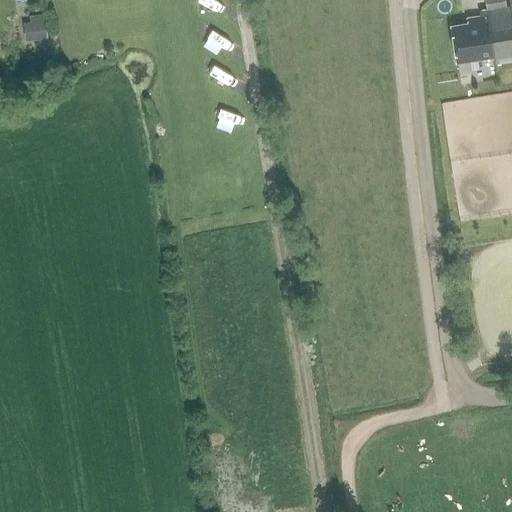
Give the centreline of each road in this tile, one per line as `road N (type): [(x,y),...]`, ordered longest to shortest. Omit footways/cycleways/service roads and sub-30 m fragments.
road 1 (track): [(345,492),(317,501),(275,208)]
road 2 (track): [(349,511),(342,470),(354,431),(459,402)]
